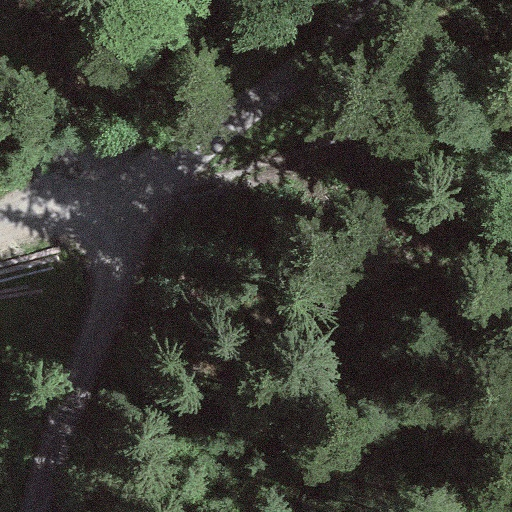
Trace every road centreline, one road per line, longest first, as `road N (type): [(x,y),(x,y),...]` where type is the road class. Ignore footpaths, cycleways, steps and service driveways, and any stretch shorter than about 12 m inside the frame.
road 1 (track): [(408,0),(144,187),(0,232)]
road 2 (track): [(511,81),(144,187)]
road 3 (track): [(54,511),(119,304),(144,187)]
